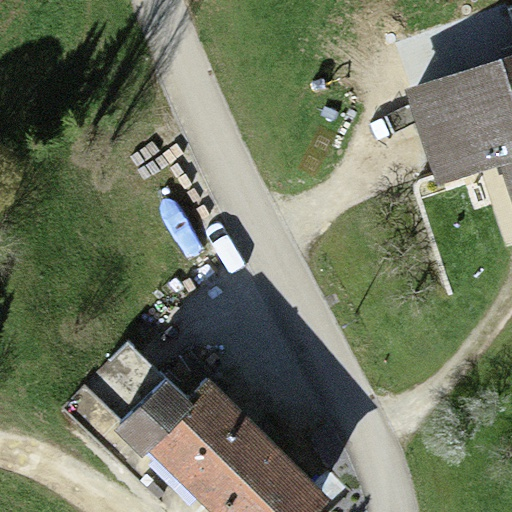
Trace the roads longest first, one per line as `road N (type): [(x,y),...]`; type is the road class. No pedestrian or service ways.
road 1 (residential): [(386,511),(159,0)]
road 2 (track): [(0,450),(63,475),(117,511)]
